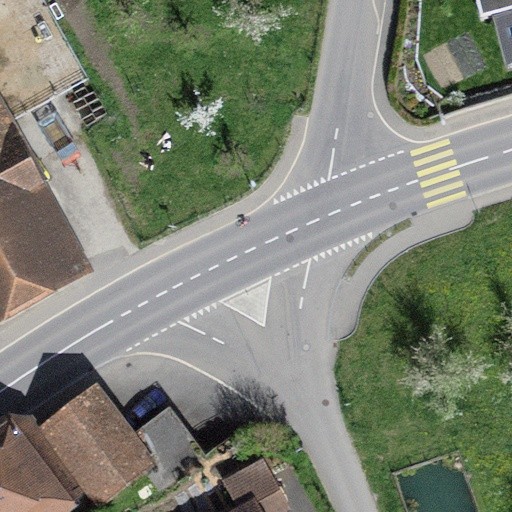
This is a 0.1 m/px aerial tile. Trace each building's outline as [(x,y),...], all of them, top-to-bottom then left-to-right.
[(511,0),(468,0),(495,91),(511,86),(511,0)] [(0,331),(87,284),(0,124),(0,331)] [(87,392),(26,441),(79,507),(82,511),(113,511),(156,478),(87,392)] [(0,511),(72,511),(79,507),(26,441),(13,425),(0,435),(0,511)] [(218,511),(275,511),(254,471),(209,496),(218,511)]
